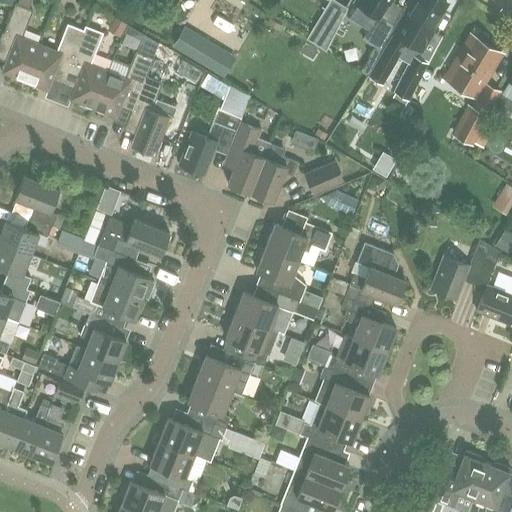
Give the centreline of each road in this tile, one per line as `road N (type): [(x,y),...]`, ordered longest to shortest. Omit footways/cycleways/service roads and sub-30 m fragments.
road 1 (residential): [(82,511),(110,438),(156,374),(208,248),(211,217),(26,136),(0,141)]
road 2 (residential): [(382,413),(400,346),(411,332),(438,327),(455,372),(453,407)]
